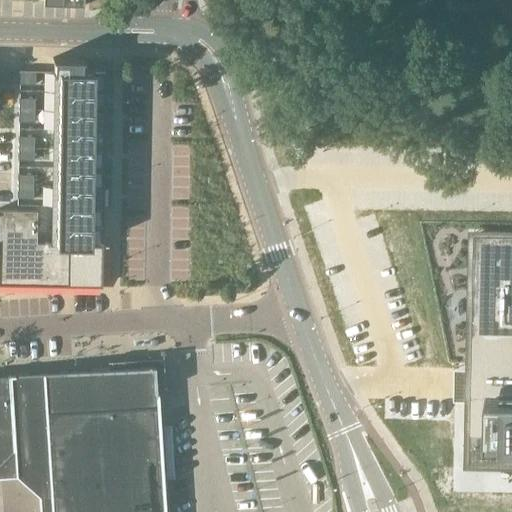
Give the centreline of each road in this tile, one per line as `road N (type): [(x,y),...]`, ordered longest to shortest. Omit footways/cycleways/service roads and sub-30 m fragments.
road 1 (unclassified): [(0,331),(297,311)]
road 2 (tertiary): [(297,311),(231,105)]
road 3 (tertiary): [(349,444),(297,311)]
